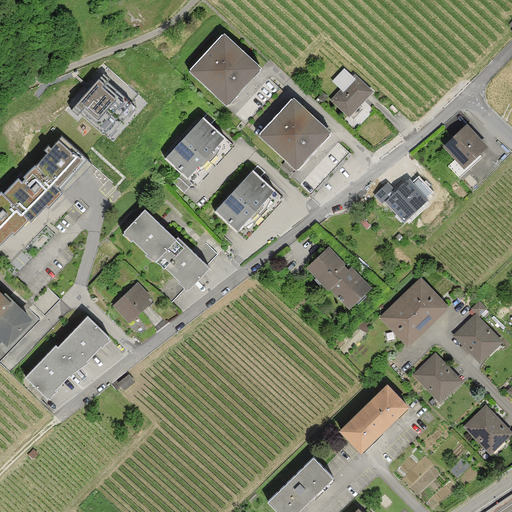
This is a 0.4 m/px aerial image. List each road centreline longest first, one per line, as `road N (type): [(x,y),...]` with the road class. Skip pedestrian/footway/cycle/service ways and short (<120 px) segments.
road 1 (residential): [(62,418),(468,94)]
road 2 (residential): [(197,0),(156,34),(17,88),(0,104)]
